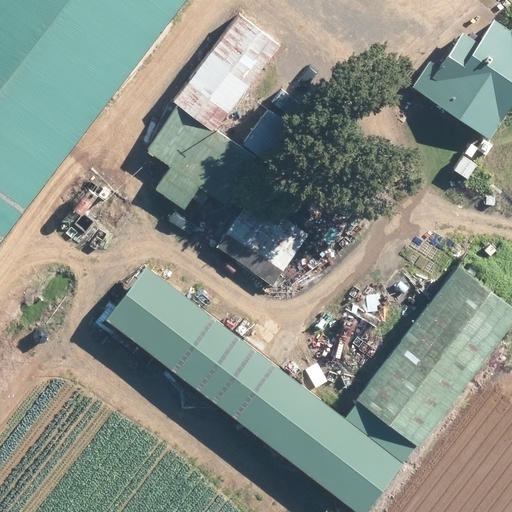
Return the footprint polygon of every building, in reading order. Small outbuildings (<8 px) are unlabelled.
[(0,0),(0,207),(157,0),(0,0)] [(217,130),(281,46),(240,14),(174,101),(180,106),(147,149),(171,168),(156,187),(183,208),(201,185),(225,203),(256,163),(215,132),(217,130)] [(511,106),(511,25),(509,30),(494,20),(477,43),(462,33),(439,65),(432,61),(414,86),(489,139),(511,106)] [(309,232),(256,193),(218,246),(271,284),(309,232)] [(349,371),(412,419),(511,287),(511,283),(450,238),(349,371)] [(140,241),(97,298),(351,488),(395,431),(140,241)]
